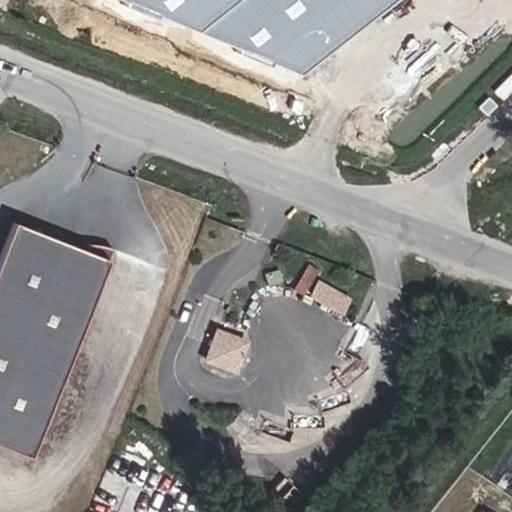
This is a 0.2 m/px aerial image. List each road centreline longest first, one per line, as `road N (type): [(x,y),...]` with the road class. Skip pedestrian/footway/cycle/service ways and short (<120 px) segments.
road 1 (unclassified): [(0,71),(511,265)]
road 2 (unknown): [(393,219),(404,308),(397,365),(386,416),(359,447),(313,471),(263,468),(227,454),(192,411),(176,372),(188,343)]
road 3 (unknown): [(96,107),(0,217)]
